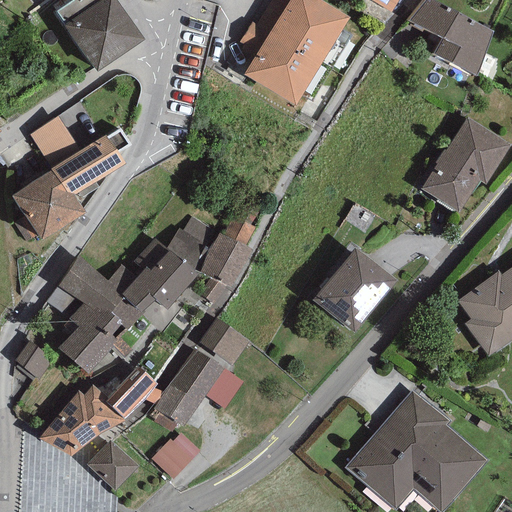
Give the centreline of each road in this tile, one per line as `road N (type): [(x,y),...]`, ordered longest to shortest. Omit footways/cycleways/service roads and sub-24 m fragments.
road 1 (residential): [(0,491),(6,346),(134,151),(159,49)]
road 2 (residential): [(511,178),(256,462),(181,511)]
road 3 (residential): [(0,144),(110,68),(159,49)]
